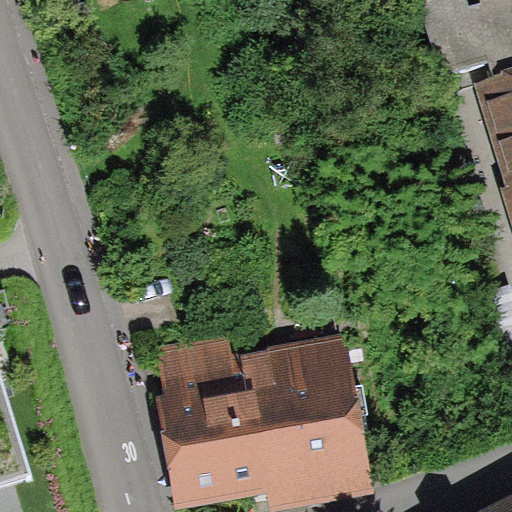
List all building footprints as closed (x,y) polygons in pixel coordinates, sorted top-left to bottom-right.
[(511,0),(477,0),(482,13),(471,16),(467,8),(462,2),(459,0),(449,0),(420,9),(442,86),(489,70),(495,84),(511,78),(511,0)] [(501,193),(511,229),(511,78),(495,84),(475,90),(506,191),(501,193)] [(511,384),(511,287),(483,296),(510,386),(511,384)] [(156,402),(175,511),(196,511),(270,499),(272,511),(300,511),(374,499),(346,338),(235,357),(232,336),(157,349),(166,401),(156,402)] [(0,495),(34,485),(0,376),(0,495)]
